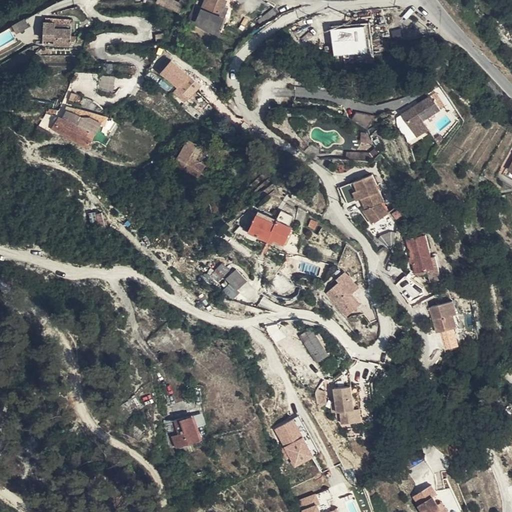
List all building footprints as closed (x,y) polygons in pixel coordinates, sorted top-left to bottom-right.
[(182,5),(171,0),(159,0),(158,3),(178,12),(182,5)] [(219,29),(222,21),(227,8),(222,6),(224,0),(205,0),(202,9),(198,21),(219,29)] [(198,21),(202,9),(193,6),(189,17),(198,21)] [(274,8),(261,18),(266,25),(279,15),(274,8)] [(24,20),(13,26),(17,32),(28,25),(24,20)] [(215,38),(219,29),(198,21),(196,25),(215,38)] [(71,36),(72,25),(55,24),(55,22),(46,22),(44,22),(43,47),(54,48),(54,44),(71,45),(70,41),(74,41),(76,37),(71,36)] [(333,25),(336,63),(374,60),(371,22),(333,25)] [(0,50),(17,41),(9,27),(0,32),(0,50)] [(401,33),(393,35),(394,42),(403,40),(401,33)] [(175,84),(186,71),(172,59),(161,72),(175,84)] [(178,86),(189,74),(186,71),(175,84),(178,86)] [(103,73),(100,86),(113,89),(116,76),(103,73)] [(201,84),(189,74),(178,86),(173,92),(185,102),(201,84)] [(428,93),(437,86),(433,81),(424,86),(428,93)] [(437,91),(418,103),(419,105),(415,108),(414,106),(402,113),(417,136),(429,129),(423,120),(446,105),(437,91)] [(79,109),(103,115),(104,111),(97,104),(83,97),(79,109)] [(90,117),(101,123),(105,125),(107,116),(103,115),(79,109),(77,108),(75,112),(88,119),(90,117)] [(451,109),(447,113),(456,122),(459,119),(451,109)] [(59,116),(52,129),(87,147),(88,145),(89,145),(101,123),(90,117),(88,119),(75,112),(71,112),(67,110),(63,118),(59,116)] [(444,138),(441,134),(435,139),(439,143),(444,138)] [(381,143),(375,138),(371,145),(377,149),(381,143)] [(188,139),(181,152),(189,158),(196,160),(203,148),(188,139)] [(225,155),(214,149),(211,153),(223,160),(225,155)] [(189,158),(181,152),(175,161),(174,164),(199,178),(202,174),(204,169),(206,166),(196,160),(189,158)] [(174,164),(175,161),(165,155),(162,160),(172,166),(174,164)] [(237,174),(242,178),(246,173),(241,169),(237,174)] [(373,173),(355,181),(358,189),(354,191),(357,200),(362,198),(365,206),(369,205),(370,207),(366,208),(364,210),(373,224),(389,213),(382,204),(385,202),(373,173)] [(246,184),(241,180),(237,178),(232,186),(241,192),(246,184)] [(188,197),(186,200),(184,204),(194,211),(195,210),(199,204),(188,197)] [(195,210),(194,211),(192,215),(198,219),(202,214),(195,210)] [(276,222),(277,219),(259,210),(257,213),(258,213),(276,222)] [(277,219),(289,224),(292,215),(281,210),(277,219)] [(291,226),(289,224),(277,219),(276,222),(258,213),(249,231),(246,237),(255,241),(258,236),(268,240),(269,236),(273,238),(284,243),(291,226)] [(236,232),(246,237),(249,231),(239,227),(236,232)] [(412,257),(413,263),(417,276),(425,274),(427,281),(440,278),(435,256),(431,257),(425,235),(407,239),(412,257)] [(229,270),(222,263),(212,276),(219,281),(229,270)] [(237,269),(226,279),(232,285),(231,286),(225,281),(222,285),(227,290),(226,292),(233,298),(238,291),(237,290),(246,279),(237,269)] [(282,269),(280,271),(292,282),(294,280),(282,269)] [(292,282),(280,271),(279,270),(270,282),(282,293),(292,282)] [(331,280),(337,284),(349,294),(358,281),(345,272),(344,274),(338,270),(331,280)] [(344,300),(349,294),(337,284),(332,290),(344,300)] [(448,328),(454,327),(460,325),(457,313),(435,320),(438,332),(442,330),(448,328)] [(327,353),(311,328),(301,335),(317,360),(327,353)] [(452,340),(448,328),(442,330),(446,341),(452,340)] [(349,374),(344,375),(348,399),(345,399),(347,412),(355,411),(349,374)] [(348,399),(344,375),(328,377),(332,401),(334,401),(336,413),(347,412),(345,399),(348,399)] [(273,401),(264,383),(258,385),(267,404),(273,401)] [(172,436),(176,447),(192,442),(201,438),(193,415),(178,420),(173,420),(177,433),(172,436)] [(297,416),(276,426),(295,465),(316,455),(297,416)] [(173,420),(165,421),(167,449),(176,447),(172,436),(177,433),(173,420)] [(179,455),(194,448),(192,442),(176,447),(179,455)] [(435,474),(427,463),(410,473),(419,485),(435,474)] [(129,465),(117,473),(122,482),(136,475),(129,465)] [(122,482),(117,473),(112,476),(117,484),(122,482)] [(444,511),(442,508),(440,509),(438,505),(433,497),(437,494),(431,485),(413,497),(422,511),(444,511)] [(323,511),(316,492),(299,498),(304,511),(341,511),(339,507),(324,511),(323,511)] [(442,508),(444,511),(448,511),(442,502),(438,505),(440,509),(442,508)]
